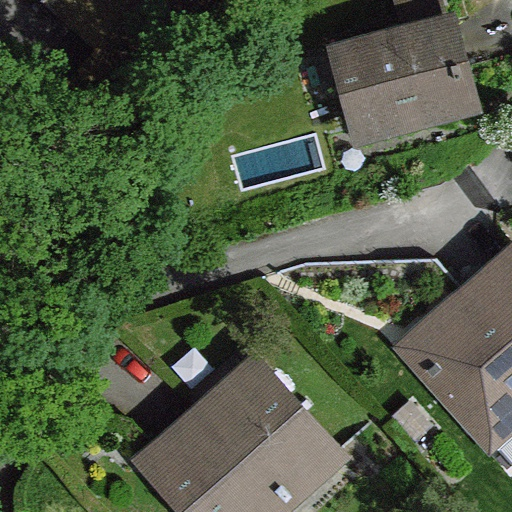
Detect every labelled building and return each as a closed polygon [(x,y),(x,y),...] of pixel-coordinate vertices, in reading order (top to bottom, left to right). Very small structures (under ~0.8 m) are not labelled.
[(55,0),(4,60),(60,109),(154,0),(55,0)] [(238,0),(154,0),(60,109),(107,151),(238,0)] [(340,50),(361,128),(472,97),(450,20),(340,50)] [(511,255),(466,297),(410,347),(493,440),(511,422),(511,255)] [(157,451),(148,459),(195,511),(274,511),(340,454),(258,363),(206,409),(157,451)]
